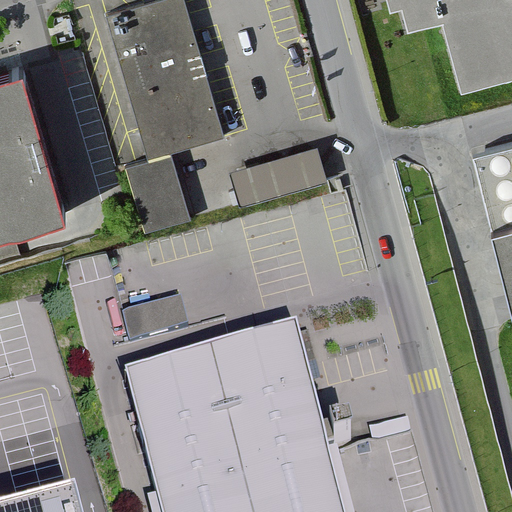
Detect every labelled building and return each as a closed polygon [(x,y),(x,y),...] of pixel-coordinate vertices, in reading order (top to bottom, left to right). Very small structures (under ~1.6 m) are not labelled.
[(188,0),(138,0),(100,11),(143,160),(125,165),(143,229),(198,213),(180,151),(228,137),(188,0)] [(511,0),(398,0),(406,29),(445,18),(465,91),(511,78),(511,0)] [(0,228),(67,208),(21,59),(0,65),(0,228)] [(316,143),(229,168),(239,201),(326,176),(316,143)] [(511,214),(493,220),(511,290),(511,214)] [(181,298),(123,314),(130,342),(189,326),(181,298)] [(149,499),(152,511),(355,511),(340,448),(327,451),(297,332),(129,375),(160,496),(149,499)] [(74,511),(71,498),(15,511),(74,511)]
